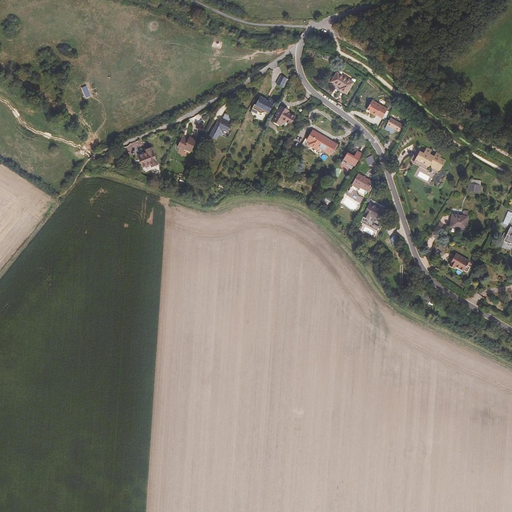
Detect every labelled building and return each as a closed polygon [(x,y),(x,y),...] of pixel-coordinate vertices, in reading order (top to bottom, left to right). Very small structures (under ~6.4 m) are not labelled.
[(353,83),(337,72),(331,82),(341,87),(339,90),(347,94),(353,83)] [(281,75),(276,84),(282,87),(287,78),(281,75)] [(266,100),(266,99),(260,96),(256,105),(255,104),(251,111),(256,114),(257,112),(261,113),(264,112),(265,110),(269,112),(275,101),(269,98),(268,100),(268,101),(266,100)] [(367,109),(372,112),(371,113),(376,116),(376,115),(382,118),(387,109),(372,100),(367,109)] [(287,113),(288,111),(281,108),(274,121),(280,124),(283,119),(290,123),(294,117),(287,113)] [(224,122),(228,124),(232,117),(225,114),(222,119),(223,120),(225,121),(224,122)] [(399,131),(402,125),(390,118),(385,129),(390,132),(389,133),(392,134),(395,129),(399,131)] [(219,123),(217,122),(214,128),(210,136),(217,139),(219,135),(222,136),(223,133),(222,131),(223,128),(229,131),(232,125),(228,124),(224,122),(225,121),(223,120),(222,119),(221,119),(219,122),(219,123)] [(305,139),(301,145),(318,155),(322,149),(331,154),(337,145),(312,130),(307,140),(305,139)] [(183,137),(178,148),(190,154),(196,140),(190,137),(188,140),(183,137)] [(152,148),(146,151),(146,152),(138,155),(144,172),(159,167),(152,148)] [(441,156),(426,149),(423,155),(419,153),(414,163),(428,170),(430,166),(432,166),(431,168),(440,172),(445,161),(440,158),(441,156)] [(347,154),(341,165),(347,168),(348,167),(352,169),(354,165),(355,166),(362,154),(357,151),(353,158),(347,154)] [(360,187),(368,191),(373,182),(358,174),(351,186),(359,190),(360,187)] [(365,196),(368,191),(360,187),(359,190),(351,186),(351,188),(365,196)] [(382,210),(369,203),(364,213),(366,214),(365,217),(368,219),(370,216),(377,220),(382,210)] [(452,215),(451,227),(466,229),(468,217),(452,215)] [(455,255),(453,259),(451,262),(449,265),(455,268),(456,266),(464,271),(464,270),(467,272),(470,267),(467,265),(469,262),(464,259),(465,258),(461,256),(460,258),(455,255)]
